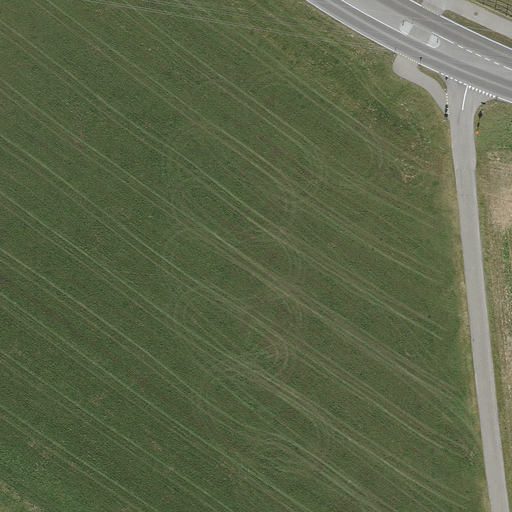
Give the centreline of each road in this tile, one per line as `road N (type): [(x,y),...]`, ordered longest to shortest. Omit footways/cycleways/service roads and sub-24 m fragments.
road 1 (track): [(505,511),(459,107),(479,62)]
road 2 (primary): [(360,0),(511,73)]
